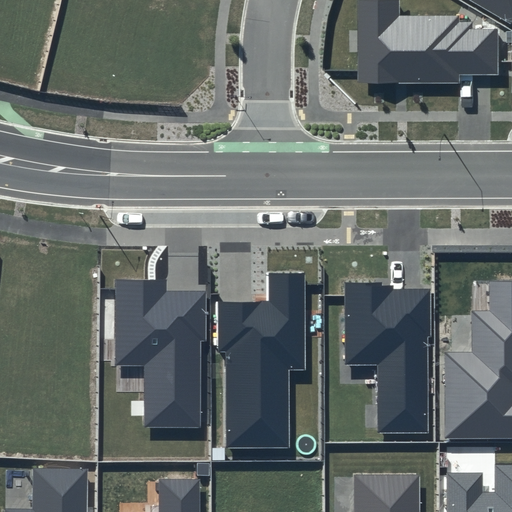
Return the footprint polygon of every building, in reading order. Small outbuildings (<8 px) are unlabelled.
[(398,0),(356,0),(358,82),(459,82),(459,75),(498,75),(497,29),(472,29),(472,22),(458,22),(458,16),(399,16),(398,0)] [(511,0),(469,0),(511,25),(511,0)] [(268,301),(217,301),(217,352),(225,352),(227,447),(290,447),(289,370),(307,370),(306,273),(267,273),(268,301)] [(166,280),(115,280),(114,366),(143,366),(144,427),(202,427),(201,341),(206,340),(205,291),(166,291),(166,280)] [(511,280),(489,281),(489,310),(471,311),(471,353),(444,352),(445,439),(511,438),(511,280)] [(387,282),(345,282),(345,365),(375,365),(376,434),(430,433),(429,290),(387,289),(387,282)] [(482,473),(447,473),(447,511),(511,511),(511,464),(494,465),(495,493),(482,493),(482,473)] [(88,511),(88,469),(33,468),(32,509),(4,509),(3,511),(88,511)] [(418,511),(419,475),(354,475),(354,511),(418,511)] [(199,511),(199,479),(159,479),(159,511),(199,511)]
